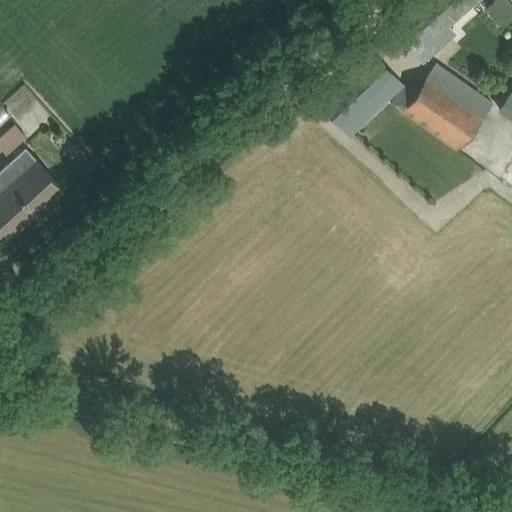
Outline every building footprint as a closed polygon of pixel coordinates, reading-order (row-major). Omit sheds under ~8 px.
[(474,0),(414,0),(389,23),(423,61),(438,48),(457,32),(449,23),(474,0)] [(511,17),(511,4),(508,0),(493,0),(486,6),(503,25),(511,17)] [(370,50),(317,100),(331,115),(350,135),(356,130),(384,102),(388,99),(403,84),(370,50)] [(492,101),(452,74),(435,63),(418,87),(416,91),(406,83),(392,102),(460,148),(492,101)] [(511,87),(497,109),(511,118),(511,87)] [(0,145),(6,153),(25,136),(15,124),(0,137),(0,145)] [(62,188),(48,174),(25,147),(0,170),(0,245),(62,188)]
